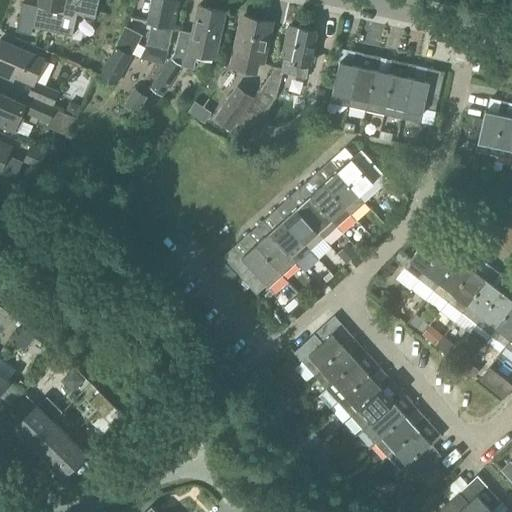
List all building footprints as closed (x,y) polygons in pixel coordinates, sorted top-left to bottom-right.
[(39,0),(38,6),(33,27),(71,35),(76,13),(94,18),(98,0),(39,0)] [(152,24),(146,45),(167,50),(174,25),(179,3),(165,0),(152,0),(147,22),(152,24)] [(175,54),(171,60),(182,66),(194,69),(197,55),(213,59),(217,44),(225,12),(200,7),(193,35),(180,31),(175,54)] [(19,11),(15,34),(31,37),(36,14),(19,11)] [(234,57),(232,65),(238,66),(245,71),(255,70),(257,62),(261,63),(270,22),(242,17),(234,57)] [(285,41),(281,57),(284,58),(282,69),(283,69),(290,71),(290,75),(305,78),(308,66),(309,67),(310,63),(313,62),(314,57),(312,55),(317,33),(298,28),(298,29),(288,26),(285,41)] [(126,27),(100,76),(116,85),(142,36),(126,27)] [(0,40),(0,75),(7,78),(9,74),(31,84),(27,95),(52,106),(58,92),(34,82),(44,59),(0,40)] [(331,62),(329,74),(336,76),(330,103),(348,107),(350,98),(351,98),(358,67),(360,67),(363,54),(355,52),(355,54),(335,49),(332,62),(331,62)] [(350,98),(348,107),(366,111),(368,102),(369,102),(376,71),(378,71),(381,58),(363,54),(360,67),(358,67),(351,98),(350,98)] [(169,59),(149,88),(162,97),(182,66),(171,60),(169,59)] [(368,102),(366,111),(384,115),(386,106),(393,75),(396,75),(399,62),(391,60),(388,73),(378,71),(376,71),(369,102),(368,102)] [(386,106),(384,115),(402,119),(404,110),(411,79),(414,79),(417,66),(408,64),(406,77),(396,75),(393,75),(386,106)] [(272,72),(244,112),(259,122),(260,121),(276,95),(283,69),(282,69),(274,67),(272,72)] [(404,110),(402,119),(421,123),(421,122),(424,108),(426,97),(438,100),(444,72),(426,68),(423,81),(414,79),(411,79),(404,110)] [(133,85),(122,100),(135,109),(146,94),(133,85)] [(236,86),(213,120),(229,132),(253,98),(236,86)] [(0,94),(0,125),(17,132),(23,117),(20,116),(23,108),(14,104),(15,101),(0,94)] [(31,98),(25,113),(48,123),(46,127),(67,136),(75,116),(55,108),(31,98)] [(485,111),(476,152),(494,156),(496,147),(503,115),(506,116),(509,103),(501,101),(498,114),(487,112),(485,111)] [(496,147),(494,156),(511,160),(511,158),(511,117),(506,116),(503,115),(496,147)] [(0,143),(0,175),(13,181),(21,163),(6,157),(10,148),(0,143)] [(31,148),(25,162),(47,171),(53,157),(31,148)] [(339,170),(337,172),(359,196),(364,202),(388,181),(361,151),(353,158),(344,148),(338,154),(347,164),(339,170)] [(326,182),(324,184),(345,208),(345,209),(350,215),(364,202),(359,196),(337,172),(339,170),(331,161),(324,166),(333,176),(326,182)] [(29,173),(25,183),(39,188),(43,178),(29,173)] [(312,195),(310,197),(332,221),(337,227),(350,215),(345,209),(345,208),(324,184),(326,182),(317,173),(311,178),(319,188),(312,195)] [(299,207),(297,209),(318,233),(323,239),(337,227),(332,221),(310,197),(312,195),(304,185),(297,191),(306,200),(299,207)] [(82,189),(70,206),(80,213),(92,195),(82,189)] [(285,219),(283,221),(304,245),(310,251),(323,239),(318,233),(297,209),(299,207),(290,197),(283,203),(292,212),(285,219)] [(271,231),(269,233),(291,257),(296,263),(310,251),(304,245),(283,221),(285,219),(276,209),(270,215),(279,225),(271,231)] [(258,243),(256,245),(277,269),(277,270),(282,276),(296,263),(291,257),(269,233),(271,231),(263,221),(256,227),(265,237),(258,243)] [(429,236),(404,268),(419,280),(444,247),(447,249),(454,239),(448,233),(447,234),(439,228),(432,237),(429,236)] [(233,248),(223,257),(241,278),(256,294),(266,285),(268,288),(282,276),(277,270),(277,269),(256,245),(258,243),(249,234),(243,239),(251,249),(242,257),(233,248)] [(444,247),(419,280),(433,291),(434,291),(459,259),(461,260),(469,250),(462,245),(454,239),(447,249),(444,247)] [(459,259),(434,291),(448,302),(473,270),(475,271),(483,261),(477,256),(469,250),(461,260),(459,259)] [(221,259),(211,268),(225,285),(236,275),(221,259)] [(473,270),(448,302),(462,314),(488,281),(490,283),(498,273),(491,267),(483,277),(475,271),(473,270)] [(488,281),(462,314),(477,325),(502,292),(504,294),(511,283),(505,278),(497,289),(490,283),(488,281)] [(387,292),(380,302),(392,311),(400,302),(387,292)] [(502,292),(477,325),(491,336),(511,309),(511,299),(511,300),(504,294),(502,292)] [(511,309),(491,336),(492,336),(506,347),(511,339),(511,309)] [(14,317),(6,311),(0,318),(0,324),(5,329),(14,317)] [(334,317),(294,353),(314,376),(321,369),(321,370),(345,348),(346,350),(356,341),(351,335),(341,344),(332,335),(342,326),(334,317)] [(430,327),(423,336),(435,346),(442,337),(430,327)] [(50,365),(60,354),(52,347),(43,358),(50,365)] [(321,369),(314,376),(326,389),(333,383),(357,362),(359,364),(369,355),(363,349),(353,357),(346,350),(345,348),(321,370),(321,369)] [(67,361),(60,354),(50,365),(58,371),(67,361)] [(326,389),(318,396),(331,409),(338,403),(345,397),(369,375),(371,378),(381,369),(375,362),(365,371),(359,364),(357,362),(333,383),(326,389)] [(83,380),(72,369),(61,381),(72,391),(83,380)] [(0,373),(0,393),(10,381),(0,373)] [(345,397),(338,403),(350,416),(357,410),(381,389),(383,391),(393,382),(387,376),(377,385),(371,378),(369,375),(345,397)] [(511,386),(505,381),(495,393),(503,399),(511,387),(511,386)] [(357,410),(350,416),(363,430),(369,424),(370,424),(393,403),(395,405),(405,396),(399,389),(390,398),(383,391),(381,389),(357,410)] [(89,403),(97,410),(107,400),(99,393),(89,403)] [(37,405),(13,429),(30,445),(53,421),(61,413),(45,397),(37,405)] [(107,400),(97,410),(104,418),(114,408),(107,400)] [(369,424),(363,430),(375,444),(382,438),(406,416),(407,418),(417,409),(412,403),(402,412),(395,405),(393,403),(370,424),(369,424)] [(277,408),(266,417),(278,430),(289,420),(290,420),(278,407),(277,408)] [(382,438),(375,444),(387,457),(394,451),(418,430),(420,432),(430,423),(424,417),(414,425),(407,418),(406,416),(382,438)] [(292,423),(283,431),(293,443),(302,434),(307,429),(297,418),(292,423)] [(30,445),(46,461),(70,438),(53,421),(30,445)] [(394,451),(387,457),(388,458),(388,457),(401,471),(410,463),(419,474),(441,456),(432,446),(441,437),(442,437),(436,430),(426,439),(420,432),(418,430),(394,451)] [(86,454),(70,438),(46,461),(63,478),(86,454)] [(477,476),(437,511),(486,511),(489,509),(491,511),(501,503),(495,496),(485,505),(478,496),(487,487),(477,476)]
